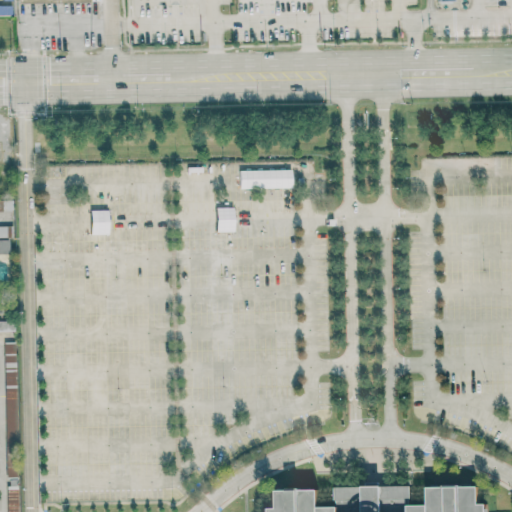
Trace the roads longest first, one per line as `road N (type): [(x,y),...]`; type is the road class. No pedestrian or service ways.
road 1 (secondary): [(0,80),(511,70)]
road 2 (residential): [(32,511),(24,80)]
road 3 (residential): [(346,74),(354,439)]
road 4 (residential): [(389,438),(379,74)]
road 5 (residential): [(511,476),(424,443),(337,440),(269,461),(198,511)]
